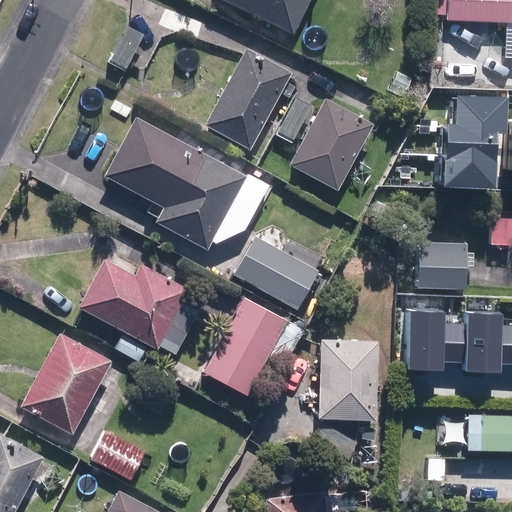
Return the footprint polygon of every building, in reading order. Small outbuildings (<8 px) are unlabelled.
[(215,0),(290,35),(306,0),(215,0)] [(509,0),(445,0),(445,17),(509,20),(509,0)] [(143,39),(125,29),(106,64),(124,74),(143,39)] [(289,72),(244,48),(204,123),(248,147),(289,72)] [(368,121),(321,97),(287,161),(334,186),(368,121)] [(290,140),(306,106),(292,99),(276,133),(290,140)] [(501,100),(447,100),(446,180),(446,188),(500,189),(500,181),(501,100)] [(240,175),(133,118),(103,173),(162,205),(155,216),(204,243),(240,175)] [(511,231),(511,209),(490,208),(488,245),(511,246),(511,231)] [(252,236),(231,273),(294,307),(314,270),(252,236)] [(415,243),(415,285),(462,286),(462,244),(415,243)] [(100,259),(78,305),(155,343),(183,287),(138,265),(133,275),(100,259)] [(283,322),(241,299),(203,370),(244,392),(283,322)] [(457,312),(404,310),(402,381),(455,383),(457,312)] [(511,313),(457,312),(455,383),(508,385),(511,313)] [(107,359),(57,333),(20,403),(70,429),(107,359)] [(374,339),(318,338),(316,415),(371,417),(374,339)] [(199,373),(175,362),(167,378),(191,390),(199,373)] [(511,412),(465,412),(464,448),(511,448),(511,412)] [(143,451),(103,429),(87,457),(127,479),(143,451)] [(0,511),(8,511),(39,454),(0,434),(0,511)] [(323,511),(320,491),(264,499),(265,511),(323,511)] [(156,511),(120,492),(108,511),(156,511)]
